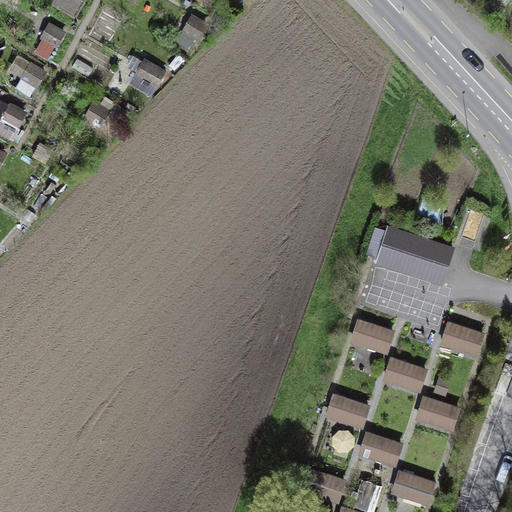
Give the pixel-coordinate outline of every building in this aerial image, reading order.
[(73,12),(79,0),(57,0),(56,3),(73,12)] [(197,40),(206,24),(192,16),(182,32),(197,40)] [(56,46),(64,30),(49,22),(40,38),(56,46)] [(36,84),(45,69),(17,54),(9,69),(36,84)] [(150,93),(163,69),(143,58),(130,82),(150,93)] [(99,128),(111,108),(96,98),(83,118),(99,128)] [(27,112),(10,103),(0,121),(0,132),(12,139),(27,112)] [(377,257),(375,263),(441,285),(454,247),(387,224),(385,230),(375,226),(366,253),(377,257)] [(394,331),(357,318),(349,342),(387,354),(394,331)] [(484,333),(447,320),(439,343),(476,356),(484,333)] [(427,369),(390,356),(382,379),(419,392),(427,369)] [(370,405),(332,393),(324,417),(362,429),(370,405)] [(460,407),(422,395),(415,419),(453,431),(460,407)] [(403,443),(365,431),(357,454),(395,467),(403,443)] [(338,503),(345,480),(306,466),(298,489),(338,503)] [(435,482),(398,469),(390,493),(428,505),(435,482)] [(355,506),(375,511),(381,485),(361,480),(355,506)]
